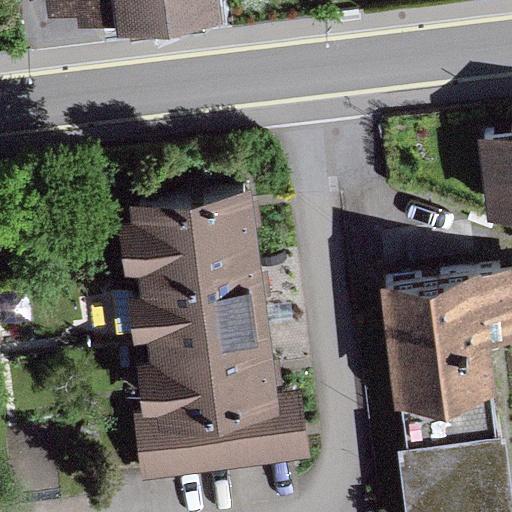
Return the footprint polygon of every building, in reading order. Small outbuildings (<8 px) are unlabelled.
[(118,13),(116,0),(48,0),(50,11),(78,7),(79,18),(118,13)] [(116,0),(118,13),(225,1),(224,0),(116,0)] [(511,115),(479,119),(488,202),(511,199),(511,115)] [(251,172),(137,187),(139,204),(120,207),(126,254),(140,253),(142,269),(262,253),(251,172)] [(511,249),(380,267),(402,434),(499,421),(486,328),(511,324),(511,249)] [(270,318),(262,253),(142,269),(143,276),(112,280),(118,327),(148,323),(150,333),(270,318)] [(28,283),(0,286),(0,312),(1,317),(32,314),(28,283)] [(270,318),(150,333),(151,344),(138,346),(144,394),(158,392),(160,407),(280,391),(270,318)] [(310,449),(302,388),(280,391),(160,407),(141,410),(149,470),(310,449)] [(510,511),(499,421),(402,434),(412,511),(510,511)]
